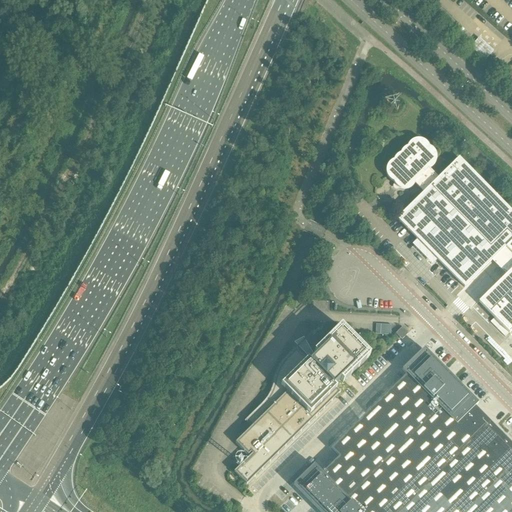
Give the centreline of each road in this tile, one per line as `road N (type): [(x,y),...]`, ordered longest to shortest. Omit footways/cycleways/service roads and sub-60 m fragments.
road 1 (primary): [(37,500),(191,212),(286,0)]
road 2 (primary): [(243,0),(105,279),(0,446)]
road 3 (unclassified): [(435,324),(260,500),(261,511)]
road 4 (secondary): [(348,0),(511,148)]
road 5 (secondary): [(511,115),(386,0)]
road 6 (unclassified): [(402,291),(349,250),(335,271),(345,291),(381,296)]
